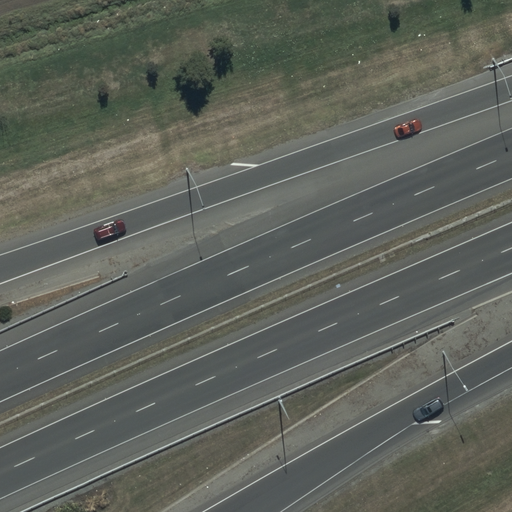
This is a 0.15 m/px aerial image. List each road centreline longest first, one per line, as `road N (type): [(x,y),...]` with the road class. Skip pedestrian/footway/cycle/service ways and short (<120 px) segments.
road 1 (motorway): [(511,250),(0,474)]
road 2 (motorway): [(0,378),(511,155)]
road 3 (motorway): [(0,268),(511,92)]
road 4 (motorway): [(511,356),(417,405),(248,511)]
